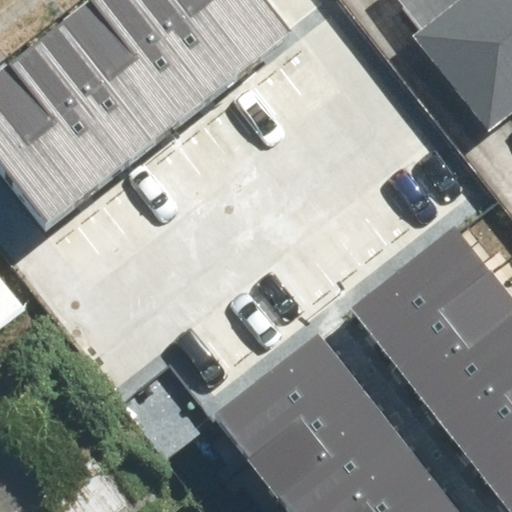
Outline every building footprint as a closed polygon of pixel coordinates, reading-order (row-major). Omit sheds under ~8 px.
[(256,0),(109,0),(0,85),(0,176),(53,244),(298,53),(256,0)] [(511,0),(396,0),(490,130),(511,114),(511,0)] [(477,188),(423,117),(336,183),(377,236),(415,207),(429,225),(477,188)] [(511,511),(511,304),(459,238),(350,325),(499,511),(511,511)] [(0,333),(27,312),(0,278),(0,333)] [(457,511),(322,342),(213,429),(279,511),(457,511)]
